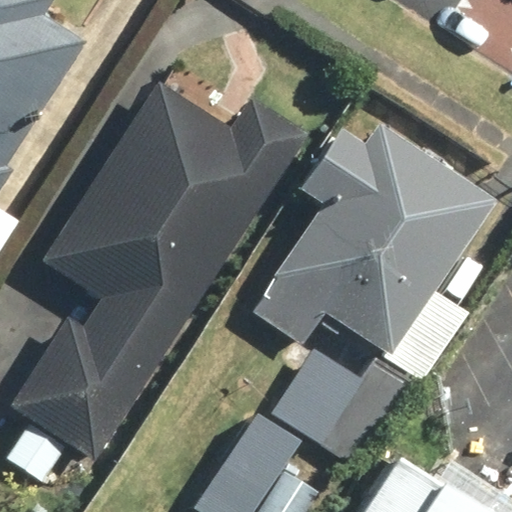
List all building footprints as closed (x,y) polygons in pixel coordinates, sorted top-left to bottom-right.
[(26,25),(41,1),(38,0),(0,0),(0,174),(72,53),(26,25)] [(85,464),(293,140),(235,103),(218,130),(146,84),(29,265),(89,303),(71,330),(58,321),(0,410),(85,464)] [(342,146),(322,133),(285,193),(309,207),(240,317),(294,351),(314,319),(380,360),(479,203),(361,130),(349,150),(342,146)] [(400,390),(361,364),(311,442),(350,467),(400,390)] [(511,511),(511,508),(442,466),(426,492),(380,464),(350,511),(511,511)]
